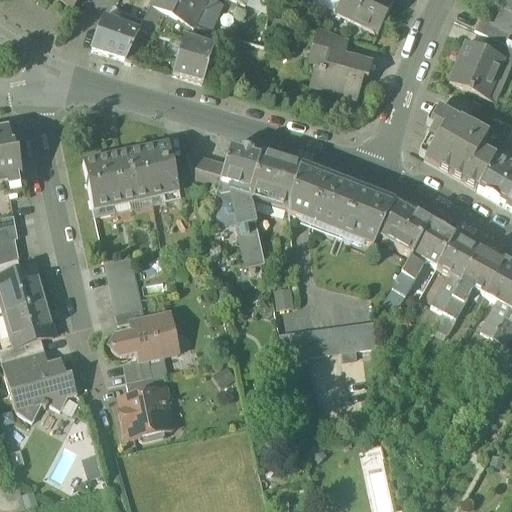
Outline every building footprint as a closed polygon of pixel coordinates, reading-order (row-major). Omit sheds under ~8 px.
[(55,0),(72,11),(79,0),(55,0)] [(154,0),(150,10),(160,16),(169,20),(176,6),(177,6),(179,3),(180,4),(181,0),(154,0)] [(181,0),(180,4),(179,3),(177,6),(176,6),(169,20),(192,32),(208,37),(222,6),(208,0),(181,0)] [(247,1),(245,0),(231,0),(231,2),(244,9),(247,1)] [(394,2),(390,0),(320,0),(317,8),(378,37),(394,2)] [(511,0),(506,0),(493,27),(501,32),(495,45),(503,49),(509,37),(511,38),(511,0)] [(138,35),(124,63),(135,67),(150,36),(160,16),(150,10),(138,35)] [(169,20),(160,16),(150,36),(166,43),(167,39),(181,45),(182,41),(188,43),(192,32),(169,20)] [(138,35),(103,21),(91,53),(124,63),(138,35)] [(493,27),(480,21),(473,35),(495,45),(501,32),(493,27)] [(284,27),(275,23),(269,35),(278,39),(284,27)] [(342,42),(317,30),(312,50),(328,55),(329,54),(338,57),(342,42)] [(188,43),(182,41),(181,45),(172,78),(202,87),(213,50),(188,43)] [(503,62),(465,45),(448,86),(486,103),(503,62)] [(338,57),(329,54),(328,55),(323,74),(319,73),(314,92),(356,104),(368,66),(338,57)] [(474,111),(449,100),(440,116),(459,126),(459,125),(464,128),(474,111)] [(464,128),(459,125),(459,126),(440,116),(426,141),(434,145),(423,164),(476,193),(494,162),(479,154),(487,140),(470,130),(469,131),(464,128)] [(3,132),(0,132),(0,189),(6,188),(7,191),(20,189),(17,175),(16,175),(13,161),(12,161),(10,150),(8,150),(5,134),(3,132)] [(169,148),(82,166),(94,220),(115,216),(114,208),(163,198),(165,206),(180,202),(174,174),(169,148)] [(259,159),(231,150),(220,184),(233,188),(249,193),(259,159)] [(224,169),(186,158),(189,171),(192,185),(218,193),(224,169)] [(300,170),(259,159),(249,193),(248,197),(252,215),(258,213),(289,222),(289,217),(288,209),(300,170)] [(511,171),(509,170),(494,162),(476,193),(504,209),(511,195),(511,171)] [(316,177),(300,170),(288,209),(289,217),(301,222),(342,237),(359,193),(316,177)] [(189,171),(174,174),(180,202),(195,199),(192,185),(189,171)] [(233,188),(220,184),(218,193),(221,200),(230,198),(233,188)] [(249,193),(233,188),(230,198),(238,231),(254,228),(252,215),(248,197),(249,193)] [(359,193),(342,237),(370,248),(375,240),(394,207),(359,193)] [(236,228),(230,198),(221,200),(213,212),(216,222),(227,230),(236,228)] [(430,227),(394,207),(375,240),(411,260),(412,258),(430,227)] [(0,222),(0,245),(14,243),(14,244),(17,243),(13,221),(0,222)] [(454,241),(430,227),(412,258),(421,264),(436,272),(454,241)] [(254,228),(238,231),(247,272),(263,269),(254,228)] [(454,241),(436,272),(451,281),(460,286),(478,254),(454,241)] [(0,245),(0,268),(8,266),(8,267),(18,264),(14,244),(14,243),(0,245)] [(502,268),(478,254),(460,286),(469,291),(485,300),(502,268)] [(411,260),(400,278),(413,286),(422,269),(419,267),(421,264),(412,258),(411,260)] [(129,260),(104,266),(115,318),(141,313),(129,260)] [(0,268),(0,280),(11,277),(8,267),(8,266),(0,268)] [(511,308),(511,273),(502,268),(485,300),(500,309),(509,314),(511,308)] [(11,277),(0,280),(0,300),(5,317),(43,306),(33,271),(11,277)] [(413,286),(400,278),(392,294),(405,301),(413,286)] [(449,286),(446,284),(436,301),(448,308),(460,286),(451,281),(449,286)] [(460,286),(448,308),(460,315),(469,298),(466,296),(469,291),(460,286)] [(287,290),(271,293),(275,314),(291,311),(287,290)] [(448,308),(436,301),(430,312),(442,318),(448,308)] [(43,306),(5,317),(14,350),(15,352),(32,347),(53,340),(43,306)] [(460,315),(448,308),(442,318),(452,324),(454,325),(460,315)] [(497,313),(495,312),(485,328),(497,335),(498,334),(509,314),(500,309),(497,313)] [(141,313),(115,318),(118,329),(128,327),(143,324),(141,313)] [(511,315),(509,314),(498,334),(509,340),(511,335),(511,315)] [(452,324),(442,318),(433,333),(444,339),(452,324)] [(143,324),(128,327),(130,336),(145,333),(143,324)] [(373,326),(338,330),(341,356),(376,351),(373,326)] [(497,335),(485,328),(480,338),(491,345),(497,335)] [(338,330),(291,336),(294,362),(306,361),(341,356),(338,330)] [(173,337),(153,341),(151,331),(145,333),(130,336),(116,339),(114,340),(112,341),(111,343),(110,346),(109,349),(110,352),(111,355),(112,357),(114,358),(117,359),(120,360),(135,357),(136,364),(147,362),(148,367),(158,365),(157,362),(177,358),(173,337)] [(509,340),(498,334),(497,335),(491,345),(503,351),(509,340)] [(306,361),(294,362),(291,336),(278,339),(300,442),(322,437),(306,361)] [(14,350),(1,354),(5,367),(30,359),(36,358),(32,347),(15,352),(14,350)] [(511,364),(511,354),(506,351),(498,366),(508,371),(511,364)] [(5,367),(1,368),(4,380),(33,372),(33,371),(30,359),(5,367)] [(33,372),(4,380),(15,418),(40,410),(45,413),(47,409),(60,416),(68,403),(77,400),(71,379),(66,380),(62,368),(55,370),(50,377),(46,378),(43,368),(33,371),(33,372)] [(163,380),(127,388),(129,400),(162,393),(166,393),(163,380)] [(129,400),(126,401),(126,405),(121,412),(122,416),(118,417),(123,441),(137,438),(143,442),(171,436),(165,407),(161,407),(158,394),(162,393),(129,400)] [(366,479),(383,478),(382,449),(365,450),(366,479)]
